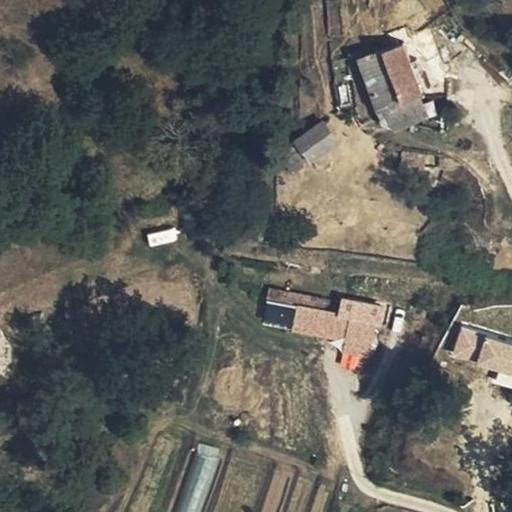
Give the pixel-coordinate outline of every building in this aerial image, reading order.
[(405,40),(363,57),(389,124),(431,107),(405,40)] [(299,138),(312,157),(337,140),(323,120),(299,138)] [(295,170),(312,157),(299,138),(282,150),(295,170)] [(427,154),(404,151),(401,169),(424,173),(427,154)] [(261,328),(342,338),(338,368),(370,371),(378,302),(339,297),(337,312),(315,309),(317,296),(266,289),(261,328)] [(461,328),(453,356),(478,363),(477,367),(511,376),(511,346),(486,340),(488,335),(461,328)]
